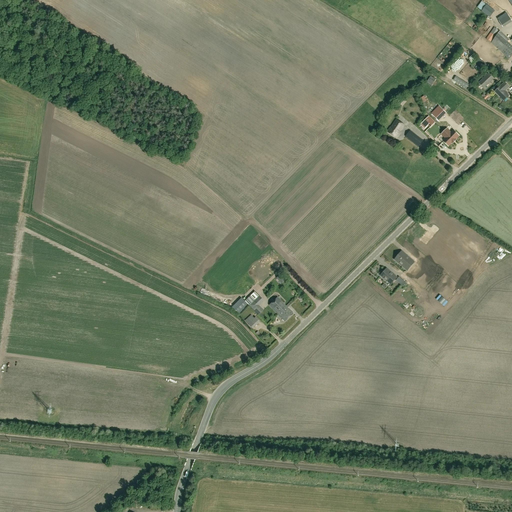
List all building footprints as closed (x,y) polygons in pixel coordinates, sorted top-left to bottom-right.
[(487,11),(492,16),(495,13),(490,8),(487,11)] [(511,21),(508,15),(499,21),(503,28),(511,21)] [(486,39),(491,42),(499,30),(494,28),(486,39)] [(491,42),(509,59),(511,56),(511,46),(507,42),(510,40),(500,31),(495,38),(491,42)] [(494,79),(488,73),(478,83),(484,89),(494,79)] [(509,87),(504,82),(495,92),(504,101),(509,96),(507,94),(507,93),(505,91),(509,87)] [(440,107),(432,114),(436,118),(439,116),(440,118),(445,113),(440,107)] [(430,127),(435,123),(429,117),(421,124),(425,128),(428,125),(430,127)] [(400,132),(404,125),(396,119),(391,127),(390,127),(387,132),(396,138),(400,132)] [(447,129),(441,134),(446,139),(443,141),(449,146),(452,143),(452,144),(456,140),(456,139),(459,136),(454,130),(451,133),(447,129)] [(410,130),(405,137),(419,147),(424,141),(410,130)] [(407,249),(419,259),(442,233),(433,225),(415,246),(412,243),(407,249)] [(452,236),(443,246),(459,261),(468,250),(452,236)] [(437,299),(443,304),(450,296),(453,294),(455,292),(456,291),(461,286),(463,284),(467,280),(466,278),(461,273),(466,270),(463,264),(443,248),(441,249),(436,255),(435,255),(423,270),(419,272),(415,277),(419,283),(437,298),(437,299)] [(407,270),(415,262),(402,251),(394,259),(407,270)] [(478,278),(485,271),(480,266),(473,273),(478,278)] [(391,284),(397,277),(387,268),(381,276),(391,284)] [(245,301),(249,305),(259,295),(255,291),(245,301)] [(258,315),(264,310),(259,305),(264,301),(259,295),(249,305),(258,315)] [(285,321),(293,313),(286,306),(281,301),(278,297),(269,305),(285,321)] [(252,328),(257,324),(257,323),(259,322),(255,317),(254,318),(251,315),(245,320),(246,321),(248,324),(248,323),(252,328)]
